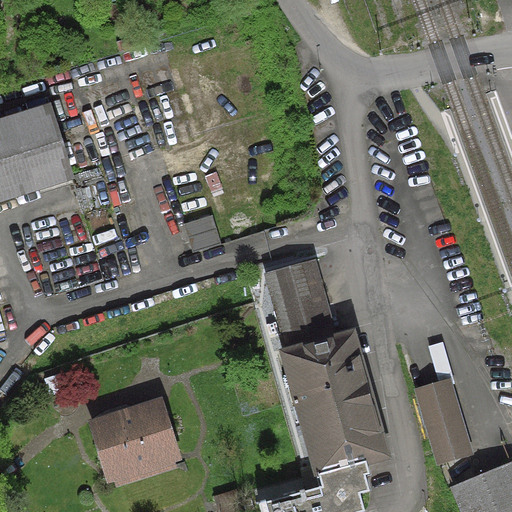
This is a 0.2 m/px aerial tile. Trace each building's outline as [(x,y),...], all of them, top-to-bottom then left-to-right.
[(51,103),(0,119),(0,202),(75,179),(51,103)] [(213,215),(186,224),(195,252),(222,243),(213,215)] [(337,333),(316,259),(264,273),(285,347),(337,333)] [(285,347),(279,349),(314,476),(319,474),(367,462),(368,466),(393,460),(355,328),(337,333),(285,347)] [(451,378),(415,389),(438,464),(474,454),(451,378)] [(163,397),(88,421),(108,484),(115,482),(116,487),(177,467),(175,462),(183,460),(163,397)] [(368,466),(367,462),(319,474),(322,486),(259,503),(261,511),(362,511),(366,511),(361,493),(370,490),(365,475),(370,473),(368,466)] [(511,511),(511,462),(450,487),(460,511),(511,511)]
